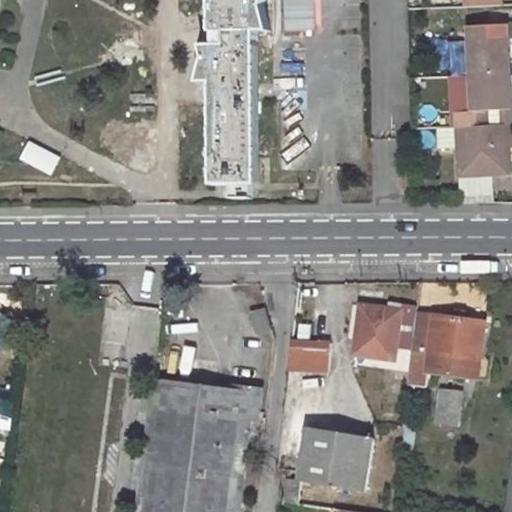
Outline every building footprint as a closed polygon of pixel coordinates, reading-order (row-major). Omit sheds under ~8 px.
[(231,31),(231,48),(203,49),(205,63),(199,85),(212,85),(214,188),(261,187),(259,33),(273,33),(266,8),(267,0),(212,0),(213,31),(231,31)] [(511,22),(463,25),(465,75),(505,73),(503,39),(511,38),(511,22)] [(482,110),(494,109),(506,108),(505,73),(465,75),(466,109),(450,110),(451,126),(482,125),(482,110)] [(494,124),(502,123),(506,123),(506,108),(494,109),(494,124)] [(494,124),(482,125),(451,126),(453,175),(504,172),(502,123),(494,124)] [(405,189),(413,188),(412,168),(404,169),(405,189)] [(353,354),(381,358),(410,364),(411,351),(416,313),(360,306),(353,354)] [(258,335),(273,331),(266,308),(250,313),(258,335)] [(411,351),(479,360),(484,323),(416,313),(411,351)] [(288,369),(334,371),(334,350),(291,347),(288,369)] [(258,422),(262,390),(230,387),(229,393),(152,383),(135,511),(239,511),(251,421),(258,422)] [(439,388),(435,419),(451,421),(453,411),(460,412),(462,391),(439,388)] [(0,399),(0,429),(11,432),(15,401),(0,399)] [(376,439),(309,428),(300,481),(367,491),(376,439)] [(285,479),(282,502),(297,505),(300,481),(285,479)]
